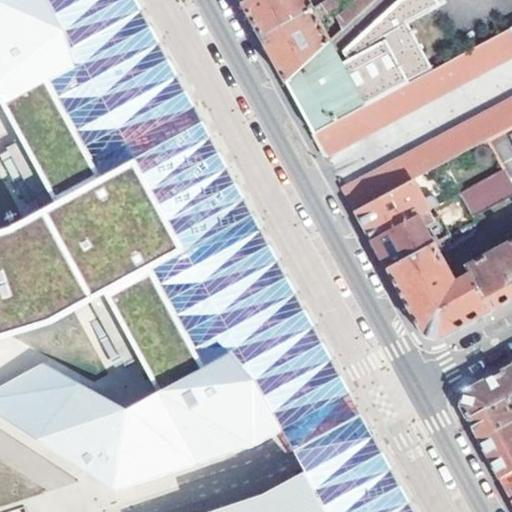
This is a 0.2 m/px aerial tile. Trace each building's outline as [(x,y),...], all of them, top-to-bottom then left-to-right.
[(64,34),(45,0),(0,0),(0,338),(0,101),(20,139),(5,147),(40,211),(89,301),(124,364),(138,356),(158,391),(126,408),(80,383),(41,443),(113,489),(117,491),(249,448),(281,430),(253,380),(230,353),(204,368),(185,333),(218,315),(182,249),(167,257),(120,172),(135,164),(99,98),(66,116),(47,81),(72,66),(64,34)] [(45,0),(64,34),(72,66),(47,81),(66,116),(99,98),(135,164),(120,172),(167,257),(182,249),(218,315),(185,333),(204,368),(230,353),(253,380),(281,430),(350,394),(348,390),(322,404),(312,372),(332,361),(195,108),(174,120),(153,94),(179,79),(135,0),(45,0)] [(312,10),(306,0),(248,0),(242,3),(252,22),(262,40),(312,10)] [(347,59),(341,62),(314,77),(338,121),(434,71),(409,24),(441,7),(436,0),(398,0),(397,1),(342,50),(347,59)] [(326,0),(331,10),(344,0),(326,0)] [(358,0),(337,20),(342,30),(373,0),(358,0)] [(312,10),(262,40),(273,59),(278,68),(285,81),(328,43),(329,41),(312,10)] [(511,56),(511,28),(434,71),(338,121),(314,134),(317,141),(325,155),(511,56)] [(308,124),(314,134),(338,121),(314,77),(341,62),(328,43),(285,81),(308,124)] [(195,108),(179,79),(153,94),(174,120),(195,108)] [(511,127),(511,99),(343,188),(355,211),(415,179),(511,127)] [(511,186),(504,171),(460,194),(474,219),(511,197),(511,186)] [(367,232),(372,241),(431,210),(415,179),(355,211),(367,232)] [(437,221),(431,210),(372,241),(385,264),(388,270),(434,245),(438,244),(434,238),(431,240),(425,227),(437,221)] [(9,228),(0,230),(0,338),(15,334),(50,323),(89,301),(40,211),(9,228)] [(511,243),(466,268),(490,311),(511,299),(511,243)] [(467,277),(455,284),(434,245),(388,270),(401,294),(406,303),(423,336),(430,338),(437,340),(490,311),(466,268),(467,277)] [(348,390),(332,361),(312,372),(322,404),(348,390)] [(0,415),(41,443),(80,383),(43,362),(0,385),(0,415)] [(511,369),(479,386),(466,393),(463,408),(469,420),(509,397),(511,395),(511,369)] [(281,430),(303,471),(373,434),(350,394),(281,430)] [(511,423),(511,401),(509,397),(469,420),(478,436),(481,442),(511,423)] [(511,471),(511,423),(481,442),(486,450),(501,478),(511,471)] [(373,434),(303,471),(325,511),(416,511),(391,466),(370,477),(349,451),(375,437),(373,434)] [(375,437),(349,451),(370,477),(391,466),(375,437)] [(325,511),(303,471),(263,492),(206,511),(325,511)] [(511,471),(501,478),(511,497),(511,498),(511,471)]
